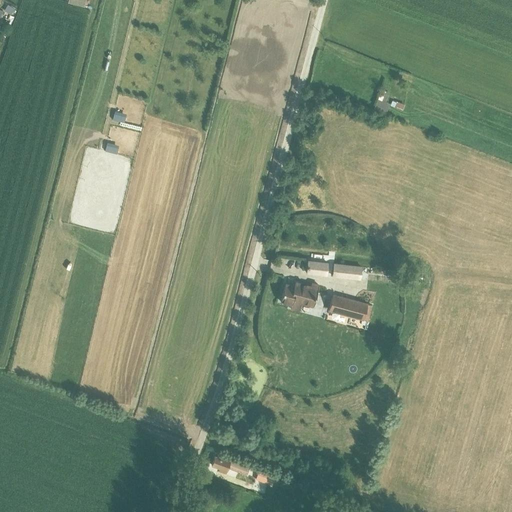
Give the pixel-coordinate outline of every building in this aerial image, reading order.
[(7,4),(4,9),(11,14),(14,8),(7,4)] [(382,89),(375,108),(387,113),(390,103),(387,102),(391,92),(382,89)] [(393,100),(391,105),(404,110),(406,104),(393,100)] [(308,260),(307,272),(327,275),(328,262),(308,260)] [(333,262),(332,276),(360,279),(362,265),(333,262)] [(285,283),(280,300),(291,303),(290,309),(299,311),(301,303),(313,306),(319,283),(311,281),(310,285),(295,282),(294,285),(285,283)] [(333,294),(329,310),(368,319),(372,305),(367,304),(368,302),(333,294)] [(215,455),(211,464),(218,467),(217,469),(226,473),(228,467),(247,474),(249,468),(215,455)] [(284,480),(264,473),(260,481),(281,489),(284,480)]
